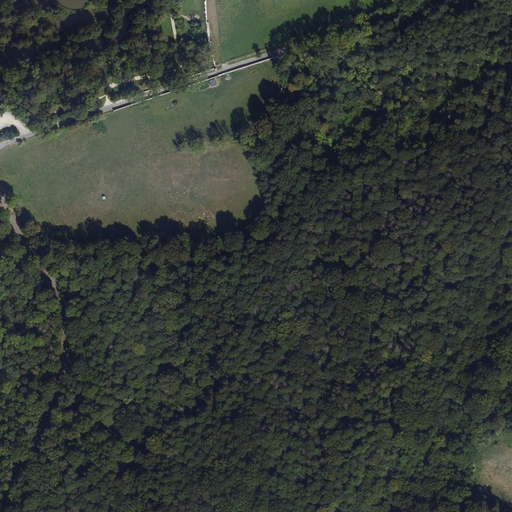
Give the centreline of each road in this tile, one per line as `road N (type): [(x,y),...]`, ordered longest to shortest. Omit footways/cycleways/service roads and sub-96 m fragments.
road 1 (residential): [(421,0),(0,146)]
road 2 (unclassified): [(0,192),(68,309),(62,392),(8,511)]
